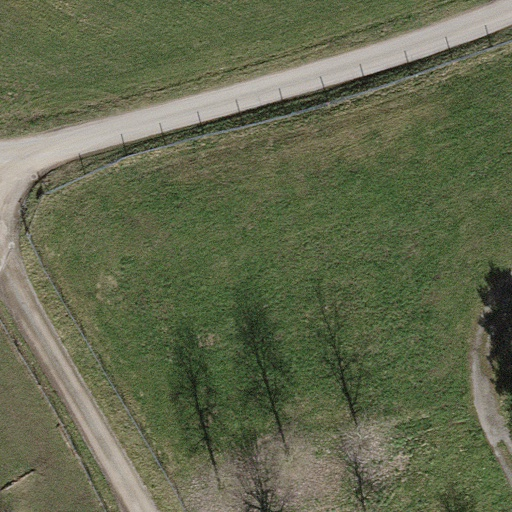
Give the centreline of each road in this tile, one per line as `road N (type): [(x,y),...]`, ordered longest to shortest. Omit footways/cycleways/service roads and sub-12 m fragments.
road 1 (track): [(0,159),(22,159),(511,6)]
road 2 (track): [(0,267),(144,511)]
road 3 (track): [(511,478),(467,342),(487,294),(511,279)]
